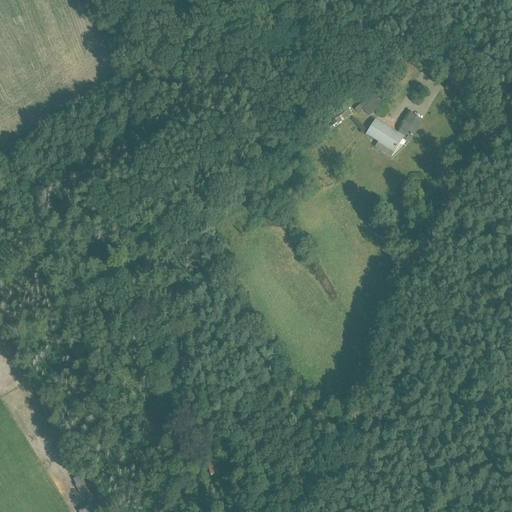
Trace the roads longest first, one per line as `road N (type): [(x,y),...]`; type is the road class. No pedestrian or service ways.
road 1 (track): [(296,511),(350,460),(408,277),(489,135),(415,0)]
road 2 (track): [(413,267),(511,427)]
